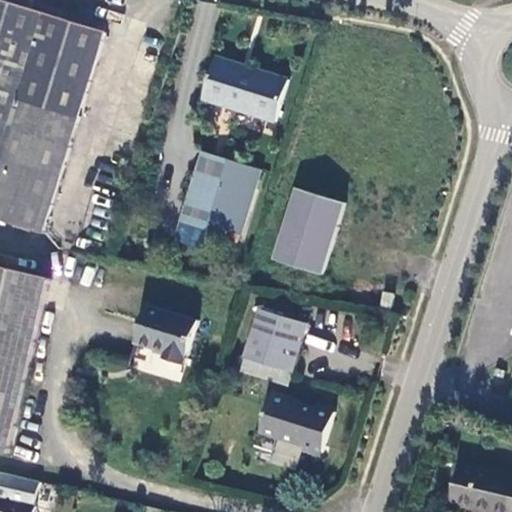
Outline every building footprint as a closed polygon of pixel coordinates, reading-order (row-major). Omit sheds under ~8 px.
[(0,224),(46,238),(107,38),(0,6),(0,224)] [(288,81),(216,60),(203,102),(276,124),(288,81)] [(260,172),(202,153),(179,227),(204,234),(205,230),(239,241),(260,172)] [(321,275),(338,205),(298,192),(277,262),(321,275)] [(53,280),(0,267),(0,454),(11,457),(53,280)] [(393,314),(395,300),(385,299),(383,312),(393,314)] [(199,324),(143,307),(132,344),(165,355),(162,365),(185,372),(199,324)] [(305,327),(260,313),(247,359),(291,372),(305,327)] [(272,397),(261,435),(310,449),(309,453),(323,457),(336,412),(322,408),(321,411),(272,397)] [(511,511),(511,475),(461,463),(451,504),(489,511),(511,511)] [(35,511),(44,480),(0,469),(0,511),(35,511)]
